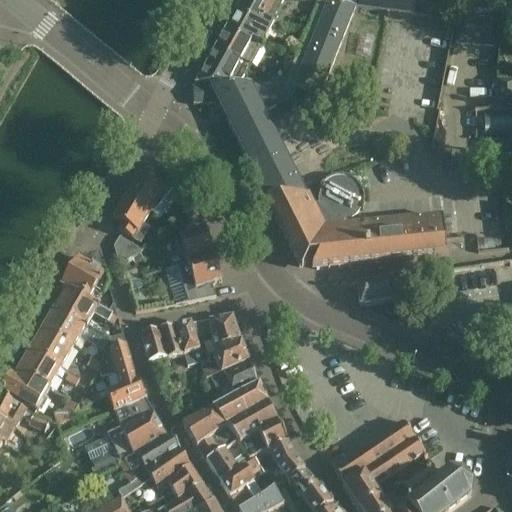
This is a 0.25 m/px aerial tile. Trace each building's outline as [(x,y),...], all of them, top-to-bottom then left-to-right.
[(242,0),(236,13),(259,25),(262,20),(273,26),(274,25),(271,24),(283,0),(242,0)] [(291,0),(299,1),(315,3),(320,4),(353,8),(354,0),(291,0)] [(358,0),(357,8),(413,15),(414,0),(358,0)] [(284,87),(192,88),(193,106),(218,106),(259,188),(293,171),(264,113),(275,108),(281,118),(290,114),(285,103),(288,102),(287,98),(288,98),(289,98),(290,98),(290,97),(291,97),(292,97),(292,96),(293,95),(294,94),(294,93),(294,92),(294,91),(294,90),(294,89),(320,99),(355,8),(353,8),(320,4),(315,3),(318,4),(298,53),(292,68),(284,87)] [(236,13),(225,31),(249,45),(251,42),(262,48),(273,26),(262,20),(259,25),(236,13)] [(470,47),(471,21),(458,20),(457,47),(470,47)] [(482,48),(483,21),(471,21),(470,47),(482,48)] [(496,22),(483,21),(482,48),(495,48),(496,22)] [(225,31),(214,51),(237,65),(238,63),(247,68),(249,65),(251,66),(262,48),(251,42),(249,45),(225,31)] [(237,65),(214,51),(195,85),(239,85),(247,68),(238,63),(237,65)] [(282,68),(292,68),(298,53),(289,52),(282,68)] [(499,112),(511,112),(511,80),(497,80),(496,105),(498,105),(499,112)] [(176,171),(168,179),(175,187),(174,190),(179,194),(179,196),(188,226),(202,222),(190,190),(176,171)] [(139,177),(125,200),(150,214),(150,213),(160,219),(179,196),(179,194),(174,190),(175,187),(168,179),(163,184),(151,177),(148,182),(139,177)] [(315,206),(316,209),(313,211),(307,198),(303,199),(303,198),(304,198),(303,193),(296,178),(262,196),(300,272),(445,258),(443,238),(441,219),(346,229),(345,225),(349,224),(352,223),(355,220),(357,218),(360,215),(361,212),(363,208),(363,205),(363,201),(363,198),(362,194),(361,191),(359,188),(357,185),(354,183),(351,181),(348,179),(344,178),(341,178),(337,178),(334,178),(330,179),(327,181),(324,183),(321,185),(319,188),(317,191),(316,195),(315,198),(315,202),(315,206)] [(150,214),(125,200),(112,221),(121,227),(118,232),(140,246),(149,230),(143,226),(150,214)] [(178,255),(166,259),(170,270),(176,268),(182,266),(213,258),(202,222),(188,226),(180,229),(171,234),(178,255)] [(119,267),(142,253),(119,239),(113,249),(114,249),(119,267)] [(213,258),(182,266),(176,268),(188,306),(203,303),(215,301),(210,286),(221,283),(213,258)] [(60,289),(65,292),(66,291),(101,312),(101,311),(88,303),(94,292),(101,296),(107,286),(104,275),(77,259),(60,289)] [(429,306),(441,304),(436,275),(424,278),(429,306)] [(383,305),(395,304),(392,282),(355,287),(356,293),(357,293),(359,309),(383,305)] [(409,293),(408,282),(392,284),(394,295),(409,293)] [(65,292),(54,312),(84,330),(85,330),(92,317),(107,325),(112,328),(117,321),(101,311),(101,312),(66,291),(65,292)] [(54,312),(42,332),(72,351),(78,340),(101,354),(108,343),(85,330),(84,330),(54,312)] [(208,323),(215,357),(223,354),(221,348),(240,344),(231,319),(208,323)] [(203,325),(191,327),(193,336),(205,334),(203,325)] [(190,326),(174,330),(183,358),(187,369),(202,364),(193,336),(191,327),(190,326)] [(174,330),(158,333),(166,361),(183,358),(174,330)] [(42,332),(29,354),(60,372),(72,351),(42,332)] [(166,361),(158,333),(140,336),(148,365),(166,361)] [(202,373),(205,381),(248,364),(240,344),(221,348),(223,354),(215,357),(212,358),(216,367),(202,373)] [(107,352),(99,367),(97,371),(99,379),(107,377),(111,391),(117,388),(118,388),(135,382),(125,347),(107,352)] [(29,354),(17,374),(48,393),(60,372),(29,354)] [(96,373),(97,371),(99,367),(90,361),(86,367),(96,373)] [(248,364),(205,381),(202,385),(208,396),(215,409),(215,410),(258,389),(248,364)] [(17,374),(16,373),(12,380),(9,378),(0,392),(36,414),(48,393),(17,374)] [(68,376),(65,382),(75,388),(79,381),(68,376)] [(117,388),(111,391),(79,405),(81,409),(89,406),(106,399),(112,415),(119,412),(144,401),(135,382),(118,388),(117,388)] [(215,409),(211,411),(225,430),(247,417),(246,416),(267,407),(258,389),(215,410),(215,409)] [(0,421),(14,431),(15,432),(23,419),(30,424),(29,427),(44,434),(48,425),(33,418),(14,406),(0,397),(0,421)] [(154,417),(144,401),(119,412),(112,415),(123,432),(153,416),(153,417),(154,417)] [(68,403),(61,415),(74,415),(77,408),(68,403)] [(225,430),(236,443),(239,446),(277,426),(267,407),(246,416),(247,417),(225,430)] [(195,450),(205,464),(223,452),(236,443),(225,430),(211,411),(181,428),(195,450)] [(69,423),(74,415),(61,415),(51,416),(50,418),(60,426),(69,423)] [(108,439),(117,467),(125,463),(166,440),(153,417),(153,416),(123,432),(108,439)] [(0,450),(2,448),(5,449),(14,431),(0,421),(0,450)] [(341,489),(357,511),(376,498),(377,499),(383,495),(378,487),(425,455),(414,440),(403,424),(332,472),(343,488),(341,489)] [(254,439),(239,446),(243,453),(245,456),(249,462),(253,460),(265,455),(266,457),(287,447),(277,427),(277,426),(254,439)] [(166,440),(125,463),(133,476),(145,468),(148,473),(178,450),(171,438),(166,440)] [(287,447),(266,457),(270,464),(272,469),(267,473),(273,481),(276,487),(285,481),(286,482),(288,484),(303,473),(294,463),(287,447)] [(119,498),(120,500),(121,503),(150,483),(156,492),(167,485),(189,469),(178,450),(148,473),(145,468),(133,476),(136,482),(128,486),(117,493),(119,498)] [(223,452),(205,464),(220,486),(243,470),(251,466),(249,462),(245,456),(232,465),(223,452)] [(243,470),(220,486),(236,511),(239,511),(261,498),(249,479),(261,472),(253,460),(249,462),(251,466),(243,470)] [(125,463),(117,467),(128,486),(136,482),(133,476),(125,463)] [(189,469),(167,485),(178,502),(201,487),(189,469)] [(303,473),(288,484),(299,498),(316,488),(303,473)] [(448,474),(404,510),(405,511),(452,511),(469,499),(471,486),(461,475),(448,474)] [(153,511),(199,511),(212,504),(201,487),(178,502),(164,511),(163,509),(153,511)] [(316,488),(299,498),(308,511),(322,511),(331,506),(316,488)] [(261,498),(239,511),(276,511),(285,507),(273,490),(261,498)] [(376,498),(357,511),(356,511),(405,511),(404,510),(401,511),(397,507),(389,511),(387,511),(377,499),(376,498)] [(120,500),(109,506),(112,511),(126,511),(121,503),(120,500)]
